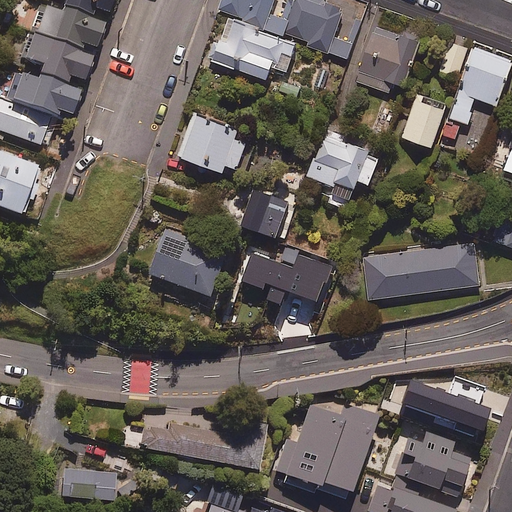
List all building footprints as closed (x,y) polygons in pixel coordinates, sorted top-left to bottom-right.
[(66,3),(63,12),(94,24),(98,15),(109,19),(115,0),(61,0),(66,2),(66,3)] [(286,34),(290,21),(272,15),(276,0),(226,0),(222,15),(286,34)] [(296,0),(290,21),(286,34),(313,42),(311,47),(350,58),(354,44),(336,38),(344,11),(308,0),(296,0)] [(94,24),(63,12),(62,14),(42,7),(32,36),(83,56),(85,51),(96,55),(106,28),(94,24)] [(207,59),(269,80),(274,66),(288,70),(297,45),(230,22),(222,44),(214,41),(207,59)] [(421,44),(378,28),(359,81),(391,93),(394,83),(406,87),(421,44)] [(38,79),(68,89),(71,81),(84,86),(93,62),(82,57),(83,56),(32,36),(22,63),(41,70),(38,79)] [(469,49),(450,43),(441,70),(460,76),(469,49)] [(511,69),(511,59),(475,48),(453,120),(469,125),(477,99),(501,106),(511,69)] [(11,106),(52,121),(58,123),(60,117),(71,121),(81,96),(67,91),(68,89),(38,79),(35,86),(21,81),(11,106)] [(448,107),(418,97),(405,139),(434,149),(448,107)] [(0,132),(42,148),(52,121),(11,106),(0,101),(0,132)] [(240,131),(197,115),(180,158),(225,175),(228,166),(238,170),(248,144),(236,139),(240,131)] [(346,138),(329,131),(310,177),(354,195),(360,181),(370,185),(382,157),(344,142),(346,138)] [(0,209),(22,218),(40,168),(0,153),(0,209)] [(290,202),(255,191),(244,227),(278,238),(290,202)] [(511,227),(510,234),(496,229),(493,240),(511,246),(511,227)] [(230,252),(167,229),(150,274),(213,297),(230,252)] [(480,286),(474,242),(365,257),(371,300),(480,286)] [(335,266),(286,249),(268,298),(318,316),(335,266)] [(498,390),(455,378),(443,421),(486,433),(498,390)] [(342,419),(310,408),(298,443),(288,440),(277,472),(288,476),(285,483),(319,495),(321,490),(351,500),(378,420),(345,409),(342,419)] [(170,425),(168,433),(145,429),(141,450),(258,472),(264,443),(170,425)] [(453,441),(425,432),(421,445),(407,440),(394,475),(454,497),(467,460),(449,454),(453,441)] [(116,475),(64,472),(62,499),(114,503),(116,475)] [(375,487),(365,511),(451,511),(452,510),(414,495),(416,490),(394,481),(390,493),(375,487)] [(242,511),(212,501),(208,511),(242,511)]
